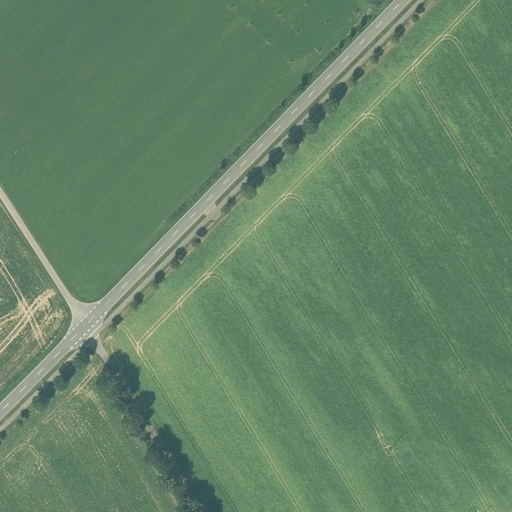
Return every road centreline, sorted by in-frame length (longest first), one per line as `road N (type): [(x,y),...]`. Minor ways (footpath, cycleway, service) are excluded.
road 1 (tertiary): [(0,413),(405,0)]
road 2 (track): [(87,323),(203,511)]
road 3 (track): [(87,323),(0,190)]
